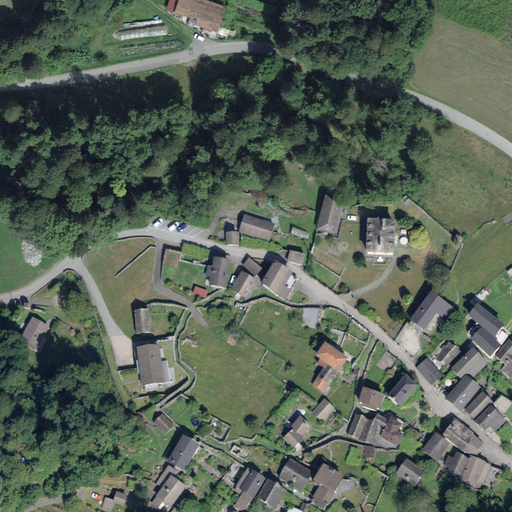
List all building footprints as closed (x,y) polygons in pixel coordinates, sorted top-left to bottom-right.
[(211,31),(217,32),(226,8),(202,0),(168,0),(165,10),(195,20),(194,25),(203,28),(202,30),(211,33),(211,31)] [(344,195),(326,191),(317,228),(336,233),(344,195)] [(274,223),(243,214),(238,232),(269,241),(274,223)] [(395,225),(369,224),(367,253),(393,254),(395,225)] [(238,232),(225,232),(226,245),(239,245),(238,232)] [(305,253),(289,250),(287,262),(302,265),(305,253)] [(225,287),(230,259),(214,257),(212,266),(208,266),(206,277),(210,278),(209,285),(225,287)] [(242,266),(255,276),(261,269),(248,258),(242,266)] [(291,290),(284,286),(293,272),(275,260),(261,283),(285,300),(291,290)] [(257,280),(242,271),(230,289),(245,299),(257,280)] [(205,298),(207,291),(195,286),(192,293),(205,298)] [(448,309),(430,295),(411,321),(425,331),(437,314),(441,317),(448,309)] [(506,328),(479,304),(466,318),(476,328),(469,335),(491,355),(503,341),(498,336),(506,328)] [(148,308),(134,310),(136,334),(150,333),(148,308)] [(53,330),(32,317),(18,339),(38,352),(53,330)] [(348,358),(325,341),(315,355),(326,363),(338,372),(348,358)] [(511,342),(510,341),(494,360),(504,368),(500,373),(511,382),(511,380),(511,342)] [(158,344),(136,347),(141,385),(164,382),(158,344)] [(460,350),(453,344),(438,361),(445,367),(460,350)] [(486,365),(472,353),(454,372),(463,381),(448,399),(461,410),(477,392),(468,385),(486,365)] [(427,359),(416,369),(432,386),(443,376),(427,359)] [(326,363),(312,385),(322,392),(327,386),(328,387),(338,372),(326,363)] [(418,386),(405,374),(387,395),(400,406),(418,386)] [(385,394),(363,386),(358,402),(362,403),(361,407),(376,412),(377,409),(379,410),(385,394)] [(483,394),(467,410),(474,418),(490,402),(483,394)] [(335,409),(324,399),(312,412),(322,422),(335,409)] [(505,423),(490,407),(475,423),(485,433),(490,428),(495,433),(505,423)] [(368,419),(356,414),(347,434),(359,439),(368,419)] [(373,421),(368,419),(359,439),(372,443),(377,433),(381,436),(396,446),(404,436),(398,431),(401,424),(390,416),(388,419),(377,414),(373,421)] [(172,425),(162,415),(153,424),(164,434),(172,425)] [(293,428),(282,439),(288,445),(290,444),(293,448),(303,439),(300,436),(310,427),(300,416),(290,425),(293,428)] [(475,436),(454,421),(443,436),(475,459),(484,447),(473,439),(475,436)] [(199,444),(182,435),(167,462),(184,471),(199,444)] [(450,447),(435,435),(421,452),(437,464),(450,447)] [(469,461),(454,453),(444,472),(459,480),(469,461)] [(313,472),(291,459),(279,478),(301,491),(313,472)] [(425,472),(406,459),(395,474),(414,487),(425,472)] [(488,466),(472,459),(459,488),(475,495),(488,466)] [(323,509),(327,504),(328,505),(334,494),(333,492),(344,476),(323,463),(312,481),(320,485),(311,497),(316,500),(314,504),(323,509)] [(172,475),(173,476),(176,471),(168,465),(155,483),(162,488),(172,475)] [(264,479),(247,468),(235,486),(243,491),(251,497),(253,498),(264,479)] [(173,476),(172,475),(162,488),(156,495),(157,496),(163,501),(170,507),(186,487),(173,476)] [(287,490),(268,478),(257,497),(277,508),(287,490)] [(126,495),(116,491),(112,500),(111,502),(113,503),(122,505),(126,495)] [(242,511),(251,497),(243,491),(234,507),(242,511)] [(158,508),(163,501),(157,496),(151,503),(158,508)] [(112,500),(105,498),(102,508),(110,511),(113,503),(111,502),(112,500)]
